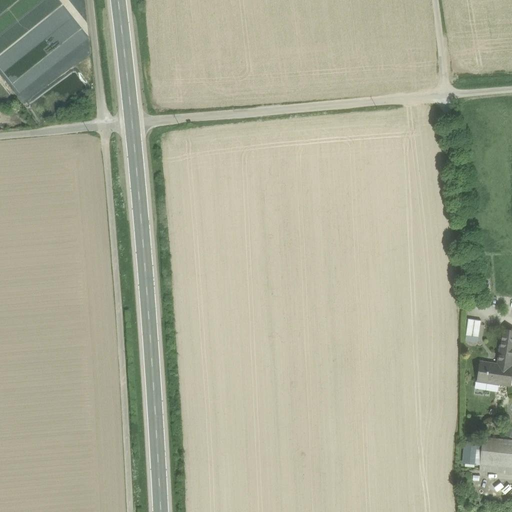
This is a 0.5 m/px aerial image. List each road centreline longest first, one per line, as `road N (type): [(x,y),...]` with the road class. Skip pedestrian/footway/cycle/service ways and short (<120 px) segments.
road 1 (track): [(89,0),(130,511)]
road 2 (secondary): [(132,122),(160,511)]
road 3 (residential): [(445,96),(132,122)]
road 4 (unclassified): [(476,302),(445,96)]
road 5 (residential): [(132,122),(0,135)]
road 6 (secondary): [(117,0),(132,122)]
